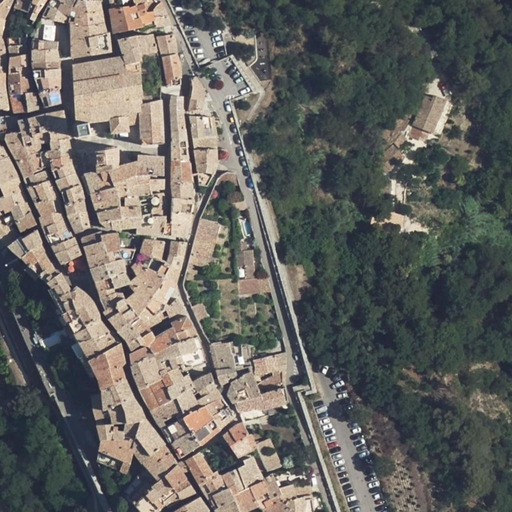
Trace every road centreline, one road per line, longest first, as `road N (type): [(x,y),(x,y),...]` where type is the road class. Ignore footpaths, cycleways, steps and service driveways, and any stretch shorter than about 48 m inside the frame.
road 1 (residential): [(330,511),(288,387),(288,337),(221,109),(163,0)]
road 2 (residential): [(0,269),(113,511)]
